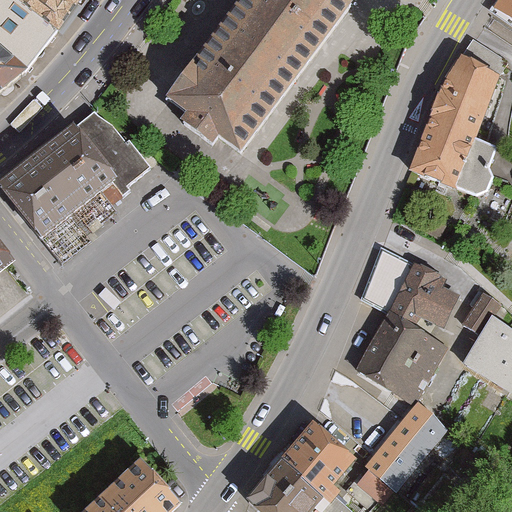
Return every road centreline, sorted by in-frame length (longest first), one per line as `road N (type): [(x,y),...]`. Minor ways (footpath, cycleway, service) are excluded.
road 1 (residential): [(217,499),(285,394),(419,82),(469,0)]
road 2 (residential): [(217,499),(52,290)]
road 3 (primary): [(0,146),(125,0)]
